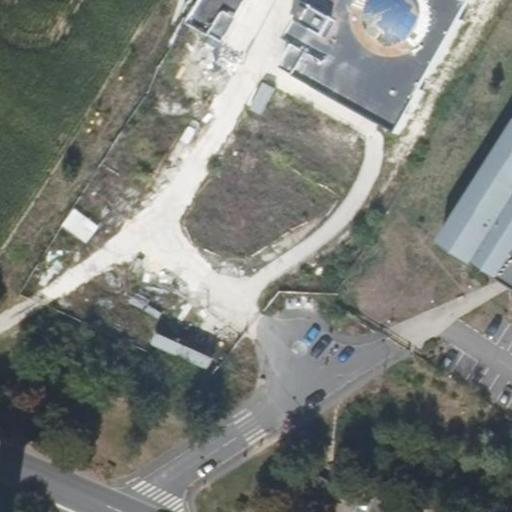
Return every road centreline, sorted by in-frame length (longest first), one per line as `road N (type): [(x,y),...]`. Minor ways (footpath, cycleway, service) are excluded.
road 1 (track): [(0,297),(186,0)]
road 2 (residential): [(0,461),(114,511)]
